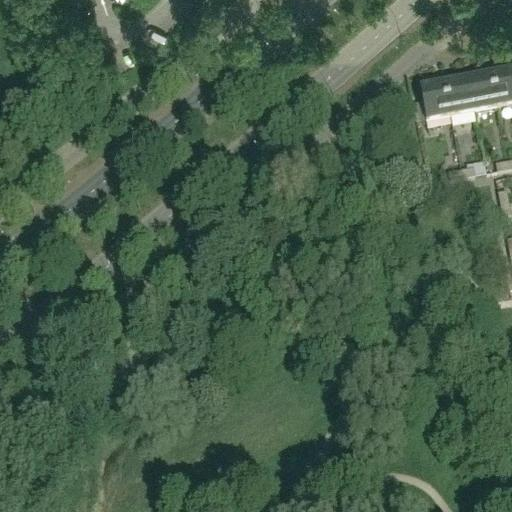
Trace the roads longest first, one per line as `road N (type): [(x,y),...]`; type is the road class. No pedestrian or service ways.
road 1 (primary): [(0,349),(413,0)]
road 2 (primary): [(313,0),(0,265)]
